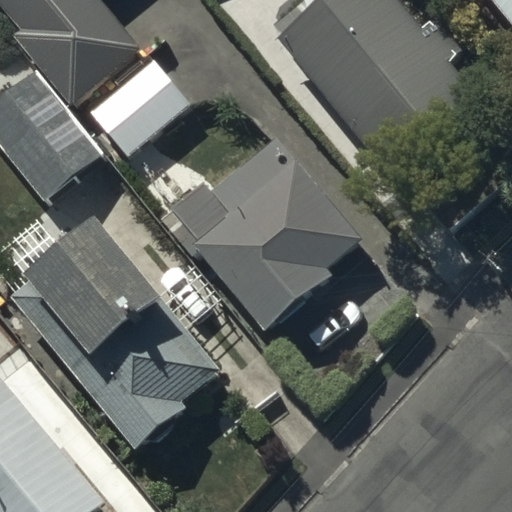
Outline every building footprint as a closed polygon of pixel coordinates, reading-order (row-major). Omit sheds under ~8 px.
[(4,0),(25,25),(16,33),(76,105),(143,49),(102,0),(4,0)] [(406,0),(313,0),(279,28),(397,174),(489,100),(454,57),(465,48),(436,13),(424,22),(406,0)] [(511,0),(499,0),(511,15),(511,0)] [(158,59),(94,110),(131,156),(194,104),(158,59)] [(40,69),(0,101),(0,137),(50,199),(108,152),(40,69)] [(206,250),(270,327),(336,274),(329,265),(366,236),(305,158),(295,166),(275,140),(213,189),(208,182),(166,218),(198,257),(206,250)] [(168,288),(100,210),(60,243),(38,217),(0,248),(0,269),(19,293),(15,296),(141,447),(191,404),(187,399),(225,365),(162,292),(168,288)] [(0,511),(91,511),(107,500),(0,371),(0,511)]
